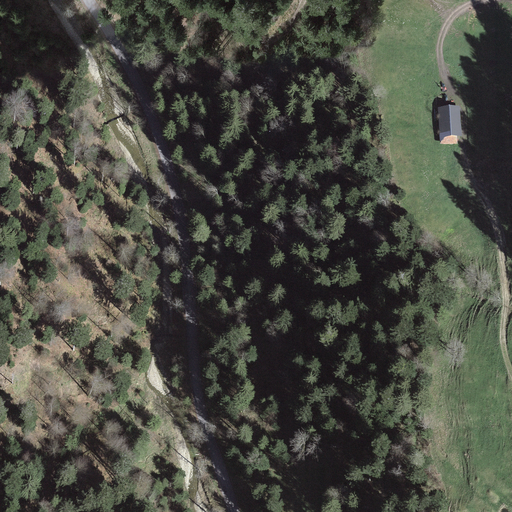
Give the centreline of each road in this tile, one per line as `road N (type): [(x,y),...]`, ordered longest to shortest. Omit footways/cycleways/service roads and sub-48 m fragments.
road 1 (unclassified): [(88,0),(131,69),(160,139),(183,226),(204,419),(235,511)]
road 2 (track): [(511,373),(503,342),(500,244),(472,168),(472,111),(453,93),(462,8),(492,0)]
road 3 (track): [(191,0),(267,42),(291,26),(305,0)]
